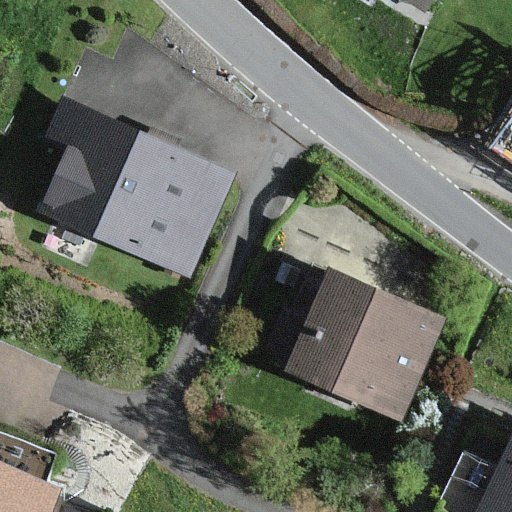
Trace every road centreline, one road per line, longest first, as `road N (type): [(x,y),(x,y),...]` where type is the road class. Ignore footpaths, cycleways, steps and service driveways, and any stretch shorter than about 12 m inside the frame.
road 1 (residential): [(304,96),(239,216),(143,438)]
road 2 (tertiary): [(304,96),(511,255)]
road 3 (residential): [(0,363),(143,438)]
road 4 (tertiary): [(192,0),(304,96)]
road 5 (residential): [(143,438),(271,511)]
